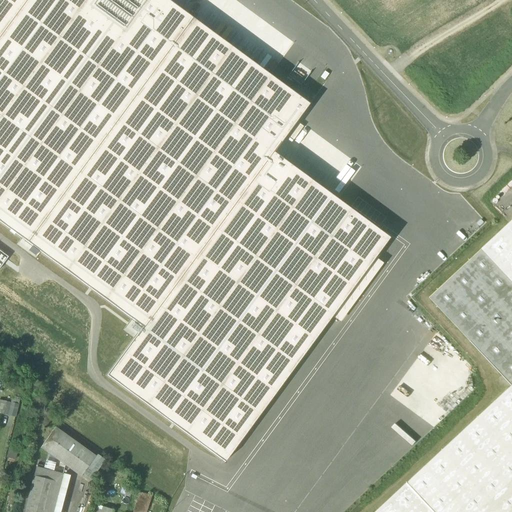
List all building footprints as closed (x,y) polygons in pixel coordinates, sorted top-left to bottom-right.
[(106,372),(226,460),(389,239),(272,154),(309,104),(166,0),(0,0),(0,221),(141,325),(106,372)] [(511,511),(511,221),(428,299),(511,387),(376,511),(511,511)] [(0,269),(8,258),(0,252),(0,269)] [(0,400),(0,414),(18,416),(19,402),(0,400)] [(43,466),(37,464),(37,466),(36,466),(36,467),(25,511),(52,511),(63,475),(62,475),(65,465),(81,477),(96,457),(55,428),(40,448),(48,454),(43,470),(42,470),(43,466)]
